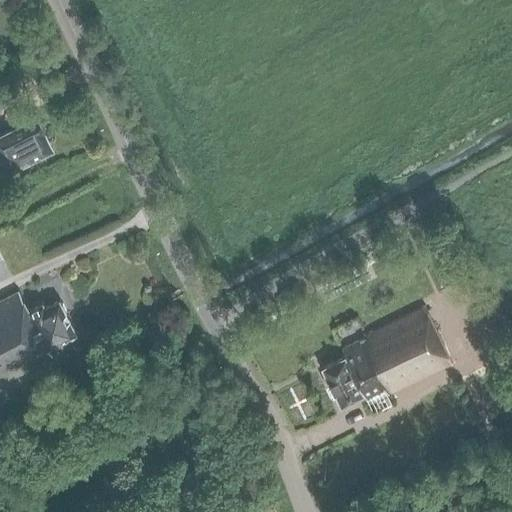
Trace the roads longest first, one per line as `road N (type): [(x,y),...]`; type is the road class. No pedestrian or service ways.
road 1 (tertiary): [(210,322),(58,0)]
road 2 (unclassified): [(210,322),(451,185)]
road 3 (tertiary): [(302,511),(281,452),(210,322)]
